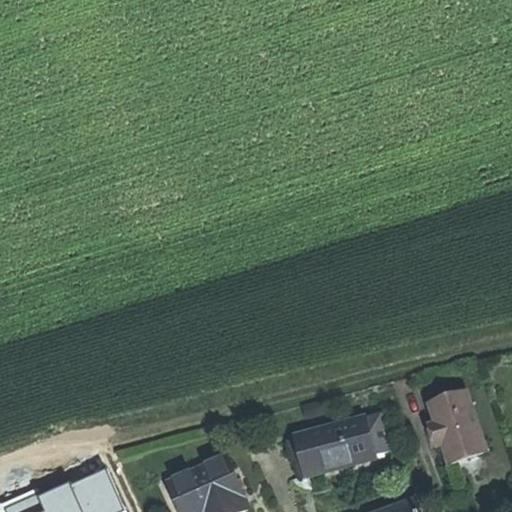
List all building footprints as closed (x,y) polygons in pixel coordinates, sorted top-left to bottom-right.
[(432,430),(439,450),(447,447),(453,465),(465,461),(489,453),(471,398),(433,410),(439,427),(432,430)] [(384,418),(368,422),(377,459),(393,455),(384,418)] [(303,454),(309,479),(323,475),(378,462),(377,459),(368,422),(306,437),(310,453),(303,454)] [(229,459),(173,483),(185,511),(241,511),(250,509),(229,459)] [(123,511),(107,475),(75,490),(84,511),(123,511)] [(84,511),(75,490),(42,504),(45,511),(84,511)]
